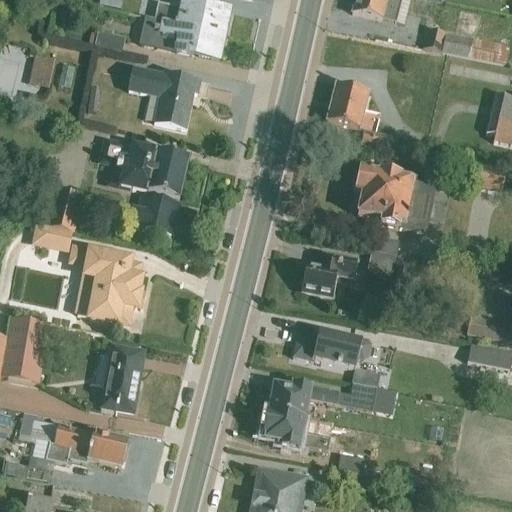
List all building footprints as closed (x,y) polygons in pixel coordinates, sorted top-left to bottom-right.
[(100,0),(99,6),(121,12),(123,0),(100,0)] [(402,0),(355,0),(351,17),(395,28),(396,26),(402,0)] [(402,0),(396,26),(404,28),(410,0),(402,0)] [(154,22),(225,37),(229,15),(181,4),(180,10),(158,6),(154,22)] [(225,37),(154,22),(144,20),(139,46),(219,63),(225,37)] [(426,33),(422,52),(496,67),(496,66),(505,68),(509,51),(426,33)] [(91,36),(89,46),(94,47),(94,50),(122,56),(125,41),(97,35),(97,37),(91,36)] [(35,60),(28,88),(47,93),(54,64),(35,60)] [(62,69),(58,89),(70,91),(74,71),(62,69)] [(132,72),(127,97),(158,104),(152,129),(185,136),(190,109),(188,109),(190,99),(206,102),(209,88),(162,79),(132,72)] [(335,89),(326,126),(360,134),(369,97),(335,89)] [(91,91),(87,116),(95,117),(99,92),(91,91)] [(494,99),(485,137),(495,139),(493,148),(511,151),(511,100),(511,102),(494,99)] [(363,135),(361,147),(389,152),(391,140),(363,135)] [(140,197),(177,206),(188,164),(103,144),(97,168),(110,171),(106,191),(140,197)] [(478,169),(473,193),(500,199),(505,175),(478,169)] [(355,183),(353,188),(354,193),(356,196),(355,199),(361,200),(357,220),(379,225),(378,231),(425,239),(435,192),(360,176),(359,178),(355,183)] [(41,231),(72,236),(75,237),(83,199),(49,192),(41,231)] [(177,206),(140,197),(137,212),(131,211),(127,230),(171,240),(178,209),(177,208),(177,206)] [(72,236),(41,231),(34,229),(31,250),(68,257),(72,236)] [(374,255),(395,259),(399,246),(377,242),(374,255)] [(72,249),(68,269),(83,272),(74,318),(86,320),(85,324),(126,332),(130,311),(137,312),(139,298),(137,297),(140,283),(136,282),(138,270),(85,259),(87,253),(72,249)] [(395,259),(374,255),(371,255),(367,274),(393,279),(396,259),(395,259)] [(308,269),(302,296),(332,302),(336,281),(353,284),(356,265),(322,259),(320,271),(308,269)] [(396,259),(393,279),(391,289),(415,293),(420,264),(396,259)] [(511,327),(470,319),(466,339),(511,347),(511,327)] [(6,342),(0,380),(5,381),(5,386),(30,391),(31,387),(39,388),(49,330),(9,323),(6,342)] [(353,373),(355,374),(357,364),(363,366),(367,363),(370,350),(367,344),(353,341),(352,344),(318,336),(317,341),(298,337),(292,362),(313,367),(314,364),(353,373)] [(511,357),(470,349),(467,366),(509,375),(511,357)] [(133,391),(139,357),(110,351),(100,411),(132,417),(137,392),(133,391)] [(133,391),(137,392),(139,392),(146,355),(139,354),(139,357),(133,391)] [(352,387),(375,391),(377,392),(380,379),(355,374),(353,373),(350,387),(352,387)] [(268,415),(306,422),(310,404),(371,414),(375,391),(352,387),(350,398),(292,388),(292,392),(273,388),(269,397),(270,404),(268,415)] [(6,467),(3,478),(49,487),(54,465),(66,468),(67,463),(87,467),(87,464),(121,472),(127,445),(36,424),(37,417),(23,415),(15,457),(30,460),(28,472),(6,467)] [(306,422),(268,415),(267,417),(264,416),(261,431),(264,432),(262,442),(277,446),(276,451),(299,455),(299,454),(309,456),(309,451),(327,455),(329,442),(304,436),(306,422)] [(338,473),(361,478),(364,463),(340,458),(338,473)] [(361,478),(338,473),(335,488),(389,498),(391,485),(376,482),(376,481),(361,478)] [(302,511),(307,483),(258,474),(251,511),(302,511)] [(424,490),(406,497),(409,503),(415,502),(417,507),(429,502),(424,490)] [(49,511),(51,506),(27,502),(25,511),(49,511)]
